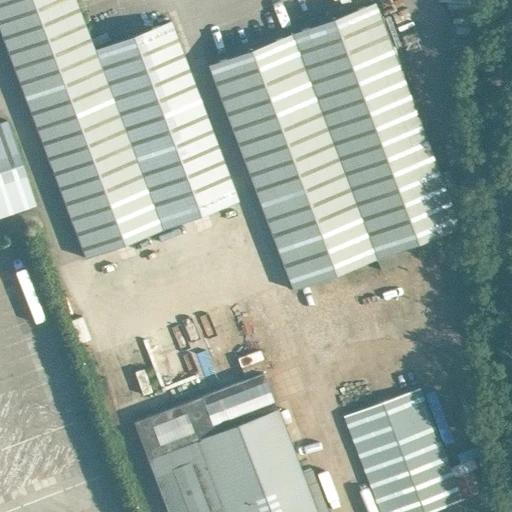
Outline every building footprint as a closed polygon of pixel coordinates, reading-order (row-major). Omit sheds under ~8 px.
[(0,0),(0,33),(68,213),(85,258),(239,200),(170,19),(94,48),(75,0),(0,0)] [(374,2),(208,64),(292,290),(459,227),(374,2)] [(0,121),(0,217),(36,205),(6,119),(0,121)] [(150,294),(151,303),(174,302),(174,293),(150,294)] [(141,365),(165,359),(163,349),(139,355),(141,365)] [(169,355),(177,378),(187,374),(178,352),(169,355)] [(262,371),(134,421),(167,511),(327,511),(312,472),(302,476),(262,371)] [(181,383),(183,392),(201,388),(198,378),(181,383)] [(346,417),(378,508),(379,511),(427,511),(462,500),(422,389),(346,417)] [(343,469),(334,472),(341,491),(350,487),(343,469)]
